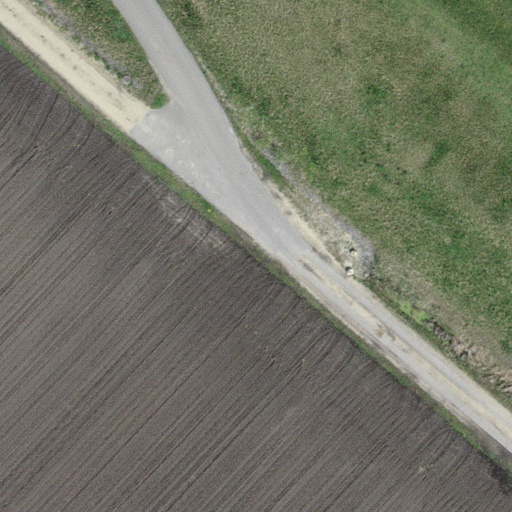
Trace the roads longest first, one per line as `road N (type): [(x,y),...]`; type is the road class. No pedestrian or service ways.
road 1 (track): [(132,0),(243,204),(511,434)]
road 2 (track): [(243,204),(1,0)]
